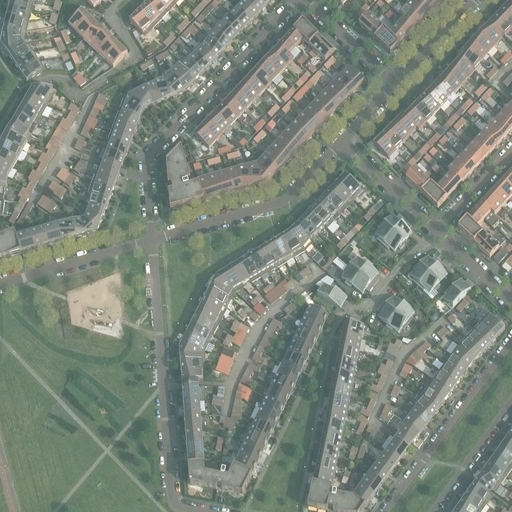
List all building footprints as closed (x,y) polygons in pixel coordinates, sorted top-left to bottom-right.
[(31,13),(34,4),(19,0),(11,0),(9,8),(31,13)] [(101,2),(99,0),(83,0),(94,10),(101,2)] [(166,11),(154,0),(150,0),(146,5),(159,18),(166,11)] [(176,6),(169,0),(154,0),(166,11),(169,14),(176,6)] [(266,8),(256,0),(247,0),(245,2),(259,15),(266,8)] [(273,0),(256,0),(266,8),(273,0)] [(435,8),(427,0),(414,0),(413,1),(428,15),(435,8)] [(428,15),(413,1),(406,8),(421,22),(428,15)] [(215,10),(219,5),(215,2),(211,6),(215,10)] [(259,15),(245,2),(239,10),(252,22),(259,15)] [(385,6),(380,2),(377,6),(381,10),(385,6)] [(159,18),(146,5),(139,13),(155,28),(162,20),(159,18)] [(365,13),(369,9),(366,5),(361,10),(365,13)] [(199,14),(204,10),(200,6),(196,10),(199,14)] [(252,22),(239,10),(236,7),(229,14),(245,30),(252,22)] [(29,23),(31,14),(31,13),(9,8),(7,18),(29,23)] [(421,22),(406,8),(399,16),(404,21),(405,21),(414,30),(421,22)] [(511,29),(511,16),(504,8),(497,16),(511,30),(511,29)] [(195,19),(199,14),(196,10),(191,15),(195,19)] [(361,18),(365,13),(361,10),(357,14),(361,18)] [(76,33),(90,18),(83,11),(69,26),(76,33)] [(205,20),(209,16),(205,12),(201,16),(205,20)] [(389,21),(393,16),(390,12),(385,17),(389,21)] [(155,28),(139,13),(130,22),(143,35),(146,37),(151,32),(152,32),(155,28)] [(245,30),(229,14),(222,22),(238,37),(245,30)] [(380,26),(376,23),(368,15),(358,25),(374,40),(384,30),(380,26)] [(205,20),(201,16),(197,21),(200,25),(205,20)] [(511,30),(497,16),(488,25),(487,27),(502,41),(503,39),(511,30)] [(26,33),(29,24),(29,23),(7,18),(4,28),(26,33)] [(84,40),(98,25),(90,18),(76,33),(84,40)] [(380,26),(384,22),(380,18),(376,23),(380,26)] [(190,24),(186,21),(182,25),(185,29),(190,24)] [(399,45),(414,30),(405,21),(404,21),(390,36),(399,45)] [(238,37),(222,22),(214,29),(231,45),(238,37)] [(318,37),(302,22),(294,31),(303,40),(303,41),(309,47),(318,37)] [(91,47),(105,32),(98,25),(84,40),(91,47)] [(181,33),(185,29),(182,25),(177,30),(181,33)] [(195,31),(191,27),(187,31),(190,35),(195,31)] [(502,41),(487,27),(479,34),(494,49),(502,41)] [(25,40),(26,33),(4,28),(1,44),(21,41),(25,40)] [(231,45),(214,29),(207,37),(210,40),(223,52),(231,45)] [(399,45),(390,36),(384,30),(374,40),(390,55),(399,45)] [(186,40),(190,35),(187,31),(182,36),(186,40)] [(289,56),(303,41),(303,40),(294,31),(279,47),(289,56)] [(98,54),(113,40),(105,32),(91,47),(98,54)] [(494,49),(479,34),(472,42),(487,56),(494,49)] [(171,44),(176,39),(172,35),(167,40),(171,44)] [(334,52),(326,44),(318,37),(309,47),(313,50),(317,54),(325,62),(334,52)] [(106,62),(120,47),(113,40),(98,54),(106,62)] [(167,48),(171,44),(167,40),(163,45),(167,48)] [(178,48),(182,43),(179,40),(174,44),(178,48)] [(223,52),(210,40),(203,46),(217,59),(223,52)] [(9,57),(25,47),(21,41),(1,44),(9,57)] [(487,56),(472,42),(465,49),(480,63),(487,56)] [(178,48),(174,44),(170,49),(174,53),(178,48)] [(217,59),(203,46),(200,44),(193,51),(210,67),(217,59)] [(15,66),(34,54),(28,45),(25,47),(9,57),(15,66)] [(113,69),(128,54),(120,47),(106,62),(113,69)] [(294,61),(289,56),(279,47),(272,54),(287,68),(294,61)] [(156,54),(152,48),(145,52),(149,58),(156,54)] [(480,63),(465,49),(458,56),(475,73),(476,72),(473,70),(480,63)] [(317,54),(313,50),(309,55),(313,59),(317,54)] [(210,67),(193,51),(186,59),(203,74),(210,67)] [(21,75),(40,62),(34,54),(15,66),(21,75)] [(287,68),(272,54),(265,62),(280,76),(287,68)] [(303,64),(308,59),(304,56),(299,61),(303,64)] [(475,73),(458,56),(458,57),(460,59),(453,66),(468,80),(475,73)] [(332,66),(336,62),(332,58),(328,63),(332,66)] [(508,62),(504,58),(500,63),(504,66),(508,62)] [(203,74),(186,59),(179,66),(195,82),(203,74)] [(27,83),(46,71),(40,62),(21,75),(27,83)] [(280,76),(265,62),(258,69),(272,83),(280,76)] [(332,66),(328,63),(324,67),(328,71),(332,66)] [(195,82),(179,66),(172,74),(185,93),(195,82)] [(316,71),(312,66),(308,70),(313,75),(316,71)] [(468,80),(453,66),(446,73),(461,88),(468,80)] [(364,83),(349,68),(342,76),(357,90),(364,83)] [(498,72),(494,68),(490,73),(494,76),(498,72)] [(272,83),(258,69),(251,76),(265,91),(272,83)] [(77,84),(84,79),(80,75),(79,76),(77,73),(72,77),(77,84)] [(318,81),(322,77),(318,73),(314,78),(318,81)] [(461,88),(446,73),(439,81),(454,95),(461,88)] [(494,76),(490,73),(486,77),(490,81),(494,76)] [(185,93),(172,74),(163,78),(171,99),(185,93)] [(265,91),(251,76),(243,84),(258,98),(265,91)] [(303,84),(308,80),(304,76),(300,81),(303,84)] [(357,90),(342,76),(335,83),(350,98),(357,90)] [(171,99),(163,78),(153,82),(162,103),(171,99)] [(313,86),(318,81),(314,78),(310,82),(313,86)] [(81,88),(87,83),(84,79),(77,84),(81,88)] [(506,88),(511,83),(507,80),(503,84),(506,88)] [(299,89),(303,84),(300,81),(295,85),(299,89)] [(454,95),(439,81),(432,88),(447,102),(454,95)] [(162,103),(153,82),(144,86),(153,107),(162,103)] [(350,98),(335,83),(328,91),(343,105),(350,98)] [(258,98),(243,84),(236,91),(251,105),(258,98)] [(153,107),(144,86),(132,91),(134,95),(129,97),(144,111),(153,107)] [(483,94),(487,89),(483,86),(479,90),(483,94)] [(47,108),(53,97),(50,95),(53,90),(32,88),(27,97),(47,108)] [(308,91),(304,88),(300,92),(304,96),(308,91)] [(447,102),(432,88),(425,95),(440,110),(447,102)] [(483,94),(479,90),(474,95),(478,98),(483,94)] [(489,98),(494,94),(490,90),(486,95),(489,98)] [(251,105),(236,91),(229,98),(244,113),(251,105)] [(289,99),(294,95),(290,91),(286,96),(289,99)] [(343,105),(328,91),(321,98),(336,112),(343,105)] [(299,101),(304,96),(300,92),(296,97),(299,101)] [(440,110),(425,95),(418,103),(433,117),(440,110)] [(489,98),(486,95),(481,99),(485,103),(489,98)] [(285,104),(289,99),(286,96),(281,100),(285,104)] [(47,108),(27,97),(22,106),(42,117),(47,108)] [(144,111),(129,97),(127,102),(123,100),(119,112),(140,120),(144,111)] [(244,113),(229,98),(222,106),(237,120),(244,113)] [(336,112),(321,98),(314,105),(329,120),(336,112)] [(468,109),(473,104),(469,100),(465,105),(468,109)] [(290,111),(294,106),(290,103),(286,107),(290,111)] [(433,117),(418,103),(411,110),(426,124),(433,117)] [(329,120),(314,105),(307,113),(322,127),(329,120)] [(468,109),(465,105),(460,110),(464,113),(468,109)] [(475,113),(480,108),(476,105),(472,109),(475,113)] [(42,117),(22,106),(17,115),(37,126),(42,117)] [(237,120),(222,106),(215,113),(230,127),(237,120)] [(275,114),(280,109),(276,106),(272,110),(275,114)] [(285,115),(290,111),(286,107),(282,112),(285,115)] [(471,118),(475,113),(472,109),(467,114),(471,118)] [(271,119),(275,114),(272,110),(267,115),(271,119)] [(426,124),(411,110),(404,117),(402,115),(419,132),(426,124)] [(136,130),(140,120),(119,112),(115,122),(136,130)] [(230,127),(215,113),(208,121),(223,135),(230,127)] [(322,127),(307,113),(300,120),(315,134),(322,127)] [(511,130),(511,119),(505,113),(498,120),(511,132),(511,130)] [(37,126),(17,115),(12,124),(32,135),(37,126)] [(419,132),(402,115),(395,123),(410,137),(417,130),(419,132)] [(454,123),(459,119),(455,115),(451,120),(454,123)] [(276,126),(280,121),(276,117),(272,122),(276,126)] [(315,134),(300,120),(293,128),(308,142),(315,134)] [(454,123),(451,120),(446,124),(450,128),(454,123)] [(461,128),(466,123),(462,120),(458,124),(461,128)] [(511,132),(498,120),(490,127),(504,140),(511,132)] [(223,135),(208,121),(201,128),(216,142),(223,135)] [(261,129),(266,124),(262,121),(258,125),(261,129)] [(133,139),(136,130),(115,122),(112,131),(133,139)] [(271,130),(276,126),(272,122),(268,127),(271,130)] [(410,137),(395,123),(388,130),(403,145),(410,137)] [(32,135),(12,124),(7,133),(27,144),(32,135)] [(457,132),(461,128),(458,124),(453,129),(457,132)] [(257,133),(261,129),(258,125),(253,130),(257,133)] [(504,140),(490,127),(483,135),(497,147),(504,140)] [(216,142),(201,128),(194,136),(209,150),(216,142)] [(308,142),(293,128),(286,135),(301,149),(308,142)] [(403,145),(388,130),(381,138),(396,152),(403,145)] [(440,138),(445,134),(441,130),(437,134),(440,138)] [(129,149),(133,139),(112,131),(108,141),(112,142),(129,149)] [(262,140),(266,136),(262,132),(258,137),(262,140)] [(27,144),(7,133),(2,142),(22,153),(27,144)] [(440,138),(437,134),(432,139),(436,143),(440,138)] [(447,143),(452,138),(448,134),(443,139),(447,143)] [(247,144),(252,139),(248,135),(243,140),(247,144)] [(301,149),(286,135),(279,142),(294,157),(301,149)] [(497,147),(483,135),(476,142),(489,155),(497,147)] [(257,145),(262,140),(258,137),(254,141),(257,145)] [(396,152),(381,138),(373,145),(388,160),(396,152)] [(443,147),(447,143),(443,139),(439,143),(443,147)] [(22,153),(2,142),(0,146),(0,152),(17,162),(22,153)] [(126,158),(129,149),(112,142),(108,152),(126,158)] [(294,157),(279,142),(272,150),(286,164),(294,157)] [(489,155),(476,142),(469,150),(482,162),(489,155)] [(431,148),(427,145),(422,149),(426,153),(431,148)] [(191,181),(182,150),(181,149),(169,162),(171,161),(173,167),(167,169),(169,188),(167,188),(168,193),(168,194),(169,194),(170,210),(183,207),(183,208),(204,202),(199,185),(189,188),(188,184),(183,186),(182,184),(191,181)] [(426,153),(422,149),(418,154),(422,157),(426,153)] [(433,158),(437,153),(434,149),(429,154),(433,158)] [(286,164),(272,150),(265,157),(279,171),(286,164)] [(482,162),(469,150),(462,157),(475,169),(482,162)] [(17,162),(0,152),(0,163),(12,171),(17,162)] [(122,168),(126,158),(108,152),(104,162),(122,168)] [(432,161),(427,156),(424,160),(428,164),(432,161)] [(279,171),(265,157),(257,165),(268,183),(279,171)] [(475,169),(462,157),(455,164),(468,177),(475,169)] [(416,163),(413,159),(408,164),(412,168),(416,163)] [(116,184),(120,174),(122,168),(104,162),(102,167),(99,166),(95,176),(116,184)] [(12,171),(0,163),(0,176),(8,179),(12,171)] [(412,168),(408,164),(404,169),(408,172),(412,168)] [(468,177),(455,164),(448,172),(451,175),(452,175),(461,184),(468,177)] [(268,183),(257,165),(247,168),(253,187),(268,183)] [(436,175),(440,170),(437,167),(432,171),(436,175)] [(253,187),(247,168),(237,171),(243,190),(253,187)] [(427,180),(423,177),(415,169),(406,179),(421,194),(431,184),(427,180)] [(243,190),(237,171),(228,173),(233,193),(243,190)] [(427,180),(431,176),(427,172),(423,177),(427,180)] [(233,193),(228,173),(218,176),(224,196),(233,193)] [(511,176),(510,174),(503,181),(511,190),(511,176)] [(360,189),(345,175),(336,184),(354,202),(357,198),(363,192),(360,189)] [(446,200),(461,184),(452,175),(451,175),(437,190),(446,200)] [(112,193),(116,184),(95,176),(91,185),(112,193)] [(224,196),(218,176),(208,179),(214,199),(224,196)] [(214,199),(208,179),(198,182),(199,185),(204,202),(214,199)] [(511,197),(511,190),(503,181),(496,189),(509,201),(511,197)] [(354,202),(336,184),(329,191),(347,209),(354,202)] [(446,200),(437,190),(431,184),(421,194),(437,209),(446,200)] [(109,203),(112,193),(91,185),(87,195),(91,197),(109,203)] [(509,201),(496,189),(489,196),(502,209),(508,214),(511,209),(511,204),(510,203),(507,206),(506,204),(509,201)] [(347,209),(329,191),(322,198),(341,216),(347,209)] [(502,209),(489,196),(482,204),(495,216),(502,209)] [(105,213),(109,203),(91,197),(88,206),(90,207),(105,213)] [(341,216),(322,198),(316,206),(334,223),(341,216)] [(372,218),(376,214),(383,206),(379,203),(373,210),(372,210),(368,215),(372,218)] [(477,228),(491,213),(494,216),(495,216),(482,204),(467,219),(477,228)] [(334,223),(316,206),(309,213),(327,230),(334,223)] [(97,233),(105,213),(90,207),(85,220),(97,233)] [(327,230),(309,213),(302,220),(317,234),(324,228),(327,230)] [(367,223),(372,218),(368,215),(364,219),(367,223)] [(383,246),(406,222),(400,216),(397,219),(393,216),(385,225),(383,223),(378,228),(379,230),(375,235),(379,239),(377,241),(383,246)] [(483,234),(477,228),(467,219),(458,229),(474,244),(483,234)] [(97,233),(85,220),(72,223),(76,239),(97,233)] [(317,234),(302,220),(295,227),(314,244),(311,241),(317,234)] [(403,244),(412,234),(408,230),(411,227),(406,222),(383,246),(388,251),(390,249),(394,253),(398,249),(400,251),(405,245),(403,244)] [(76,239),(72,223),(58,228),(63,243),(76,239)] [(362,228),(359,224),(354,229),(358,233),(362,228)] [(314,244),(295,227),(289,233),(305,253),(314,244)] [(63,243),(58,228),(44,232),(49,247),(63,243)] [(354,237),(358,233),(354,229),(350,234),(354,237)] [(49,247),(44,232),(31,236),(35,251),(49,247)] [(305,253),(289,233),(282,238),(294,259),(305,253)] [(491,242),(495,237),(491,233),(487,238),(491,242)] [(0,261),(21,255),(14,234),(0,238),(0,261)] [(35,251),(31,236),(17,240),(15,234),(14,234),(21,255),(35,251)] [(491,242),(487,238),(483,234),(474,244),(490,259),(499,249),(491,242)] [(294,259),(282,238),(273,243),(286,264),(294,259)] [(363,242),(359,238),(355,242),(359,246),(363,242)] [(345,247),(349,242),(345,239),(341,243),(345,247)] [(286,264),(273,243),(265,248),(277,269),(286,264)] [(340,251),(345,247),(341,243),(337,248),(340,251)] [(277,269),(265,248),(256,253),(269,274),(277,269)] [(499,264),(507,255),(503,251),(494,260),(499,264)] [(269,274),(256,253),(248,258),(260,279),(269,274)] [(336,260),(338,259),(334,255),(329,260),(333,263),(333,264),(335,266),(338,263),(336,260)] [(418,287),(441,263),(435,258),(432,261),(428,257),(420,266),(418,265),(413,270),(415,272),(410,276),(414,280),(413,282),(418,287)] [(260,279),(248,258),(239,263),(252,284),(260,279)] [(379,274),(369,267),(370,265),(364,260),(363,262),(358,258),(354,263),(352,261),(348,267),(374,287),(379,281),(375,278),(379,274)] [(326,264),(322,260),(317,265),(321,268),(326,264)] [(252,284),(239,263),(231,268),(244,289),(242,286),(250,281),(252,284)] [(438,285),(448,276),(444,272),(447,269),(441,263),(418,287),(424,292),(425,291),(429,295),(433,290),(435,292),(440,287),(438,285)] [(511,270),(506,264),(502,268),(508,273),(511,270)] [(374,287),(348,267),(343,273),(345,275),(342,279),(346,282),(345,284),(350,289),(352,287),(362,295),(366,291),(369,294),(374,287)] [(244,289),(231,268),(217,276),(236,294),(244,289)] [(311,274),(307,269),(303,272),(307,277),(311,274)] [(307,277),(303,272),(299,276),(303,281),(307,277)] [(236,294),(217,276),(210,290),(232,302),(236,294)] [(453,309),(471,290),(474,287),(468,281),(465,284),(461,281),(453,290),(451,288),(446,293),(448,295),(443,300),(447,304),(445,305),(451,311),(453,309)] [(296,287),(292,282),(288,285),(292,290),(296,287)] [(275,290),(272,285),(267,288),(271,293),(275,290)] [(292,290),(288,285),(283,288),(287,293),(292,290)] [(345,303),(347,298),(337,292),(338,290),(332,286),(330,289),(324,285),(322,290),(319,289),(316,296),(318,297),(340,310),(341,310),(344,312),(349,305),(345,303)] [(271,293),(267,288),(263,292),(267,297),(271,293)] [(232,302),(210,290),(205,299),(227,310),(232,302)] [(259,304),(263,301),(258,296),(255,300),(259,304)] [(415,314),(410,310),(412,308),(406,304),(404,306),(394,297),(391,301),(387,299),(382,305),(408,326),(413,320),(411,318),(415,314)] [(227,310),(205,299),(201,307),(223,319),(227,310)] [(259,304),(255,300),(251,304),(256,308),(259,304)] [(464,309),(468,305),(465,301),(460,306),(464,309)] [(296,310),(292,305),(288,308),(292,313),(296,310)] [(408,326),(382,305),(377,312),(381,314),(378,318),(387,326),(386,328),(392,332),(393,330),(398,335),(402,330),(404,331),(408,326)] [(468,313),(464,309),(460,306),(456,310),(460,314),(462,315),(464,316),(467,315),(468,313)] [(223,319),(201,307),(196,316),(218,328),(223,319)] [(248,316),(252,313),(247,308),(243,312),(248,316)] [(292,313),(288,308),(284,311),(288,316),(292,313)] [(328,318),(329,317),(311,308),(305,320),(323,328),(326,321),(327,322),(328,318)] [(248,316),(243,312),(240,316),(244,320),(248,316)] [(505,330),(492,317),(491,317),(489,315),(480,324),(496,340),(505,330)] [(218,328),(196,316),(191,325),(214,336),(218,328)] [(455,320),(452,316),(447,320),(450,324),(455,320)] [(321,333),(323,330),(322,330),(323,328),(305,320),(299,331),(317,340),(321,333)] [(361,341),(364,328),(344,324),(343,332),(342,332),(341,335),(342,336),(342,337),(361,341)] [(496,340),(480,324),(473,331),(489,347),(496,340)] [(214,336),(191,325),(187,333),(209,345),(214,336)] [(316,344),(317,341),(317,340),(299,331),(294,342),(312,351),(315,344),(316,344)] [(489,347),(473,331),(466,339),(482,354),(489,347)] [(209,345),(187,333),(179,348),(205,353),(209,345)] [(359,353),(361,341),(342,337),(340,345),(340,344),(339,348),(340,348),(339,349),(359,353)] [(482,354),(466,339),(458,347),(475,362),(482,354)] [(310,356),(312,352),(312,351),(294,342),(289,354),(307,363),(310,355),(310,356)] [(475,362),(458,347),(451,356),(469,370),(475,362)] [(206,362),(205,353),(179,348),(181,364),(206,362)] [(357,365),(359,353),(339,349),(338,357),(337,357),(337,360),(337,362),(357,365)] [(233,362),(236,355),(224,351),(221,358),(233,362)] [(307,364),(306,364),(307,363),(289,354),(283,365),(301,374),(305,367),(307,364)] [(416,361),(412,356),(408,359),(412,364),(416,361)] [(469,370),(451,356),(445,364),(463,378),(469,370)] [(231,370),(233,362),(221,358),(218,365),(231,370)] [(202,372),(202,363),(206,362),(181,364),(181,373),(202,372)] [(354,378),(357,365),(337,362),(335,369),(334,373),(335,373),(335,374),(354,378)] [(463,378),(445,364),(439,373),(457,386),(463,378)] [(228,377),(231,370),(218,365),(216,372),(219,373),(228,377)] [(300,378),(301,375),(301,374),(283,365),(278,377),(296,385),(299,378),(300,378)] [(203,382),(202,372),(181,373),(182,385),(182,387),(183,390),(199,388),(198,386),(198,382),(203,382)] [(457,386),(439,373),(433,381),(451,395),(457,386)] [(352,390),(354,378),(335,374),(333,382),(332,381),(332,385),(332,386),(352,390)] [(294,390),(296,387),(295,386),(296,385),(278,377),(272,388),(290,397),(294,390)] [(451,395),(433,381),(426,389),(444,403),(451,395)] [(349,402),(351,393),(352,390),(332,386),(331,394),(330,394),(329,397),(330,397),(330,399),(349,402)] [(205,388),(199,388),(183,390),(184,404),(200,403),(206,403),(205,388)] [(289,401),(290,398),(290,397),(272,388),(267,399),(285,408),(288,401),(289,401)] [(444,403),(426,389),(420,397),(438,411),(444,403)] [(438,411),(420,397),(414,406),(432,419),(438,411)] [(283,413),(285,409),(284,409),(285,408),(267,399),(261,411),(279,419),(283,412),(283,413)] [(347,415),(349,402),(330,399),(328,406),(327,410),(327,411),(347,415)] [(201,418),(200,403),(184,404),(185,419),(201,418)] [(432,419),(414,406),(408,414),(411,416),(426,427),(432,419)] [(278,424),(279,421),(279,420),(279,419),(261,411),(256,422),(274,431),(277,424),(278,424)] [(344,427),(347,415),(327,411),(326,419),(325,419),(325,422),(325,423),(344,427)] [(426,427),(411,416),(406,424),(402,422),(420,436),(426,427)] [(202,432),(201,418),(185,419),(186,433),(202,432)] [(274,432),(273,432),(274,431),(256,422),(250,433),(269,442),(272,435),(274,432)] [(420,436),(402,422),(394,432),(400,436),(398,439),(396,441),(409,451),(410,448),(420,436)] [(342,440),(344,427),(325,423),(323,431),(322,434),(323,435),(322,436),(342,440)] [(203,446),(202,432),(186,433),(187,447),(203,446)] [(268,443),(269,442),(250,433),(245,445),(263,453),(266,446),(267,447),(268,443)] [(340,452),(342,440),(322,436),(321,443),(320,443),(320,447),(320,448),(340,452)] [(511,443),(506,439),(500,448),(511,456),(511,443)] [(400,463),(409,451),(396,441),(387,453),(400,463)] [(263,455),(263,453),(245,445),(240,456),(258,465),(261,458),(263,455)] [(204,465),(203,446),(187,447),(188,466),(204,465)] [(337,464),(340,452),(320,448),(318,456),(317,459),(318,459),(318,460),(337,464)] [(511,456),(500,448),(494,456),(511,468),(511,456)] [(391,474),(400,463),(387,453),(379,465),(391,474)] [(258,466),(257,466),(258,465),(240,456),(234,467),(252,476),(256,469),(258,466)] [(511,470),(511,468),(494,456),(489,464),(506,478),(511,470)] [(335,477),(337,464),(318,460),(316,468),(315,468),(315,472),(315,473),(335,477)] [(243,496),(252,476),(234,467),(226,464),(220,464),(220,470),(233,469),(229,479),(226,479),(227,473),(222,473),(221,478),(205,475),(205,471),(218,470),(218,464),(204,465),(188,466),(190,486),(217,491),(216,493),(222,494),(222,492),(243,496)] [(506,478),(489,464),(483,473),(501,486),(506,478)] [(383,486),(391,474),(379,465),(370,476),(383,486)] [(332,489),(335,477),(315,473),(314,481),(313,480),(312,484),(313,484),(313,485),(332,489)] [(501,486),(483,473),(475,483),(474,485),(489,495),(491,494),(492,492),(495,494),(501,486)] [(374,497),(383,486),(370,476),(361,488),(374,497)] [(363,511),(366,509),(353,499),(337,496),(336,501),(330,499),(332,489),(313,485),(308,508),(317,510),(317,511),(322,511),(363,511)] [(493,498),(489,495),(474,485),(468,493),(487,506),(493,498)] [(366,509),(374,497),(361,488),(353,499),(366,509)] [(482,511),(487,506),(468,493),(462,502),(476,511),(482,511)] [(476,511),(462,502),(456,510),(459,511),(476,511)]
